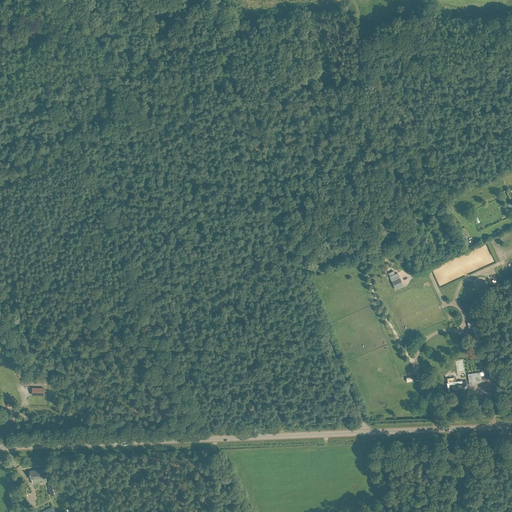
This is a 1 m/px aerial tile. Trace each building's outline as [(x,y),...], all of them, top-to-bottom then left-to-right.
[(402,283),(399,277),(392,280),(395,286),(402,283)] [(476,319),(471,321),(473,327),(472,327),(475,338),(476,338),(479,337),(476,328),(480,327),(479,325),(478,325),(476,319)] [(472,373),(474,383),(485,381),(484,375),(481,375),(480,372),(472,373)] [(450,384),(450,387),(451,392),(462,390),(461,387),(467,386),(467,381),(462,382),(462,383),(450,384)] [(32,387),(32,395),(44,395),(44,387),(32,387)] [(13,398),(6,400),(8,407),(15,404),(13,398)] [(30,473),(30,475),(30,478),(46,477),(46,469),(30,471),(30,473)] [(55,483),(48,484),(51,495),(58,493),(55,483)]
